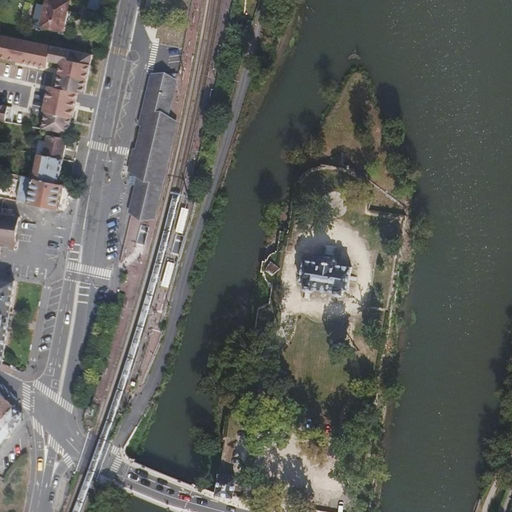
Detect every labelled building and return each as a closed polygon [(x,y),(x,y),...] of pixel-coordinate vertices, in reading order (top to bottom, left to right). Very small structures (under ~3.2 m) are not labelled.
[(62,32),(69,3),(54,0),(46,0),(45,7),(41,22),(40,27),(62,32)] [(41,22),(45,7),(36,5),(33,20),(41,22)] [(57,48),(0,36),(0,58),(53,68),(57,48)] [(99,56),(57,48),(53,68),(65,71),(61,89),(86,94),(91,95),(99,56)] [(172,116),(181,73),(178,73),(153,74),(139,129),(134,149),(134,152),(129,172),(138,177),(129,214),(133,216),(145,222),(156,221),(180,122),(172,116)] [(86,94),(61,89),(54,87),(45,130),(73,136),(77,120),(80,121),(86,94)] [(64,159),(69,140),(49,135),(47,142),(47,148),(45,156),(64,159)] [(45,156),(47,148),(47,142),(40,140),(37,154),(40,155),(45,156)] [(59,183),(64,159),(45,156),(40,155),(35,178),(59,183)] [(59,209),(65,185),(59,183),(35,178),(24,175),(19,200),(59,209)] [(16,249),(21,217),(2,214),(2,207),(0,206),(0,242),(11,244),(10,247),(16,249)] [(323,263),(307,260),(304,283),(308,283),(307,288),(316,289),(316,288),(336,291),(336,293),(344,294),(345,289),(349,289),(352,268),(336,265),(337,261),(335,258),(327,257),(324,259),(323,263)] [(0,363),(3,364),(12,303),(16,281),(0,277),(0,363)] [(0,446),(21,420),(22,414),(13,405),(0,394),(0,446)] [(221,476),(218,494),(233,496),(236,479),(221,476)] [(342,511),(361,511),(362,503),(344,501),(342,511)]
